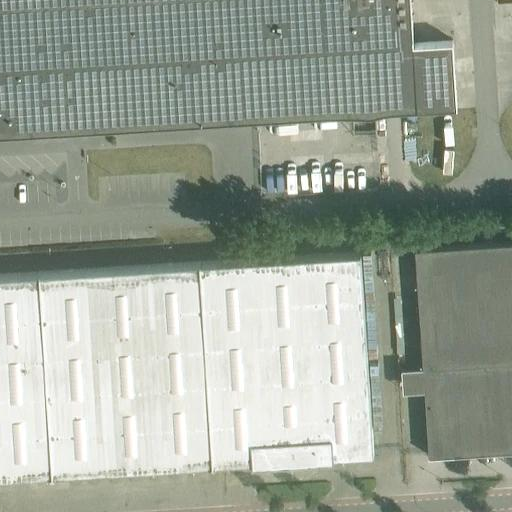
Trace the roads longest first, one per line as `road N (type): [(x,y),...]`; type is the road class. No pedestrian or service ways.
road 1 (unknown): [(0,226),(77,214),(87,188),(63,156),(0,148)]
road 2 (unclassified): [(350,511),(511,501)]
